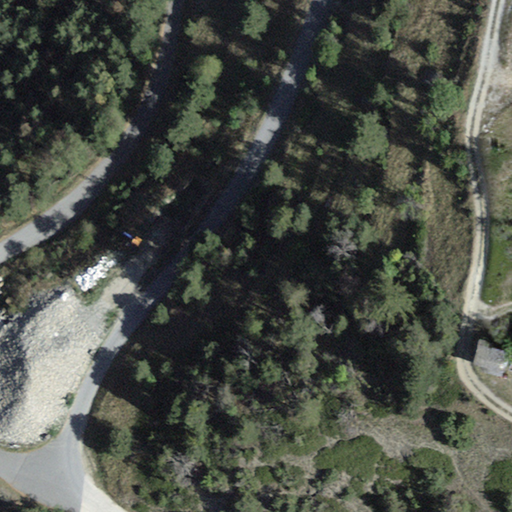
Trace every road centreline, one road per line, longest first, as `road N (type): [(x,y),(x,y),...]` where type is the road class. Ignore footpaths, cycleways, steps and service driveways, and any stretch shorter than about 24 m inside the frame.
road 1 (unclassified): [(57,468),(104,370),(250,201),(314,77),(343,0)]
road 2 (track): [(502,0),(474,134),(486,221),(464,360),(477,393),(511,417)]
road 3 (unclassified): [(160,0),(153,72),(94,190),(0,264)]
